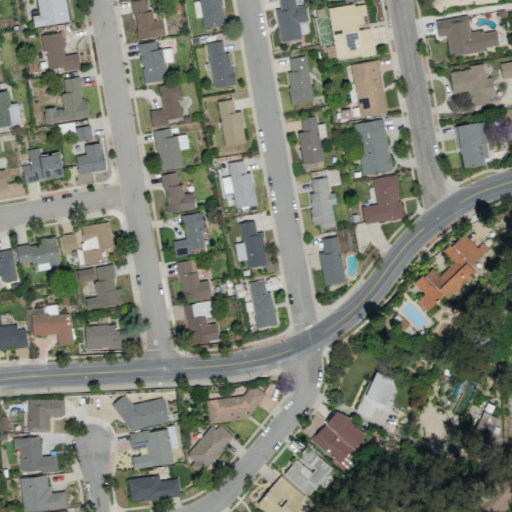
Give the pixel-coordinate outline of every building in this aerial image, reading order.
[(35,0),(38,14),(31,15),(33,26),(68,20),(64,0),(35,0)] [(134,0),(130,1),(136,39),(164,35),(162,19),(152,20),(151,11),(147,11),(145,0),(134,0)] [(197,0),(202,27),(223,24),(219,0),(197,0)] [(305,5),(295,6),(294,0),(278,0),(279,9),(275,10),(279,41),(301,38),(298,21),(307,20),(305,5)] [(495,0),(433,0),(434,8),(496,2),(495,0)] [(374,54),(370,27),(358,29),(357,24),(366,23),(363,2),(327,8),(335,60),(374,54)] [(435,20),(437,36),(445,35),(448,55),(498,48),(495,29),(469,33),(467,15),(435,20)] [(77,53),(64,54),(61,32),(42,34),(46,69),(62,67),(62,70),(79,68),(77,53)] [(138,43),(142,82),(166,79),(164,62),(172,61),(170,47),(155,49),(155,41),(138,43)] [(207,43),(211,87),(233,84),(229,52),(223,52),(222,41),(207,43)] [(291,104),(312,100),(304,55),(288,58),(290,71),(285,71),(291,104)] [(386,111),(376,59),(349,64),(359,117),(386,111)] [(511,61),(499,62),(500,78),(511,77),(511,61)] [(448,72),(452,93),(468,91),(471,106),(489,103),(488,96),(494,95),(491,76),(485,78),(483,63),(468,65),(469,69),(448,72)] [(61,79),(63,92),(60,93),(61,107),(43,109),(45,122),(87,117),(85,100),(81,100),(78,77),(61,79)] [(157,86),(161,108),(148,111),(151,127),(168,123),(167,119),(182,116),(175,82),(157,86)] [(222,146),(243,143),(240,111),(233,111),(232,99),(217,101),(222,146)] [(301,163),(322,160),(319,137),(325,136),(323,123),(316,124),(315,116),(299,118),(301,131),(297,131),(301,163)] [(354,122),(360,174),(390,170),(383,119),(354,122)] [(460,167),(487,164),(484,143),(488,142),(485,121),(455,125),(460,167)] [(90,139),(89,126),(76,127),(76,140),(90,139)] [(185,134),(171,136),(169,128),(153,130),(158,169),(181,166),(179,149),(187,148),(185,134)] [(102,170),(100,143),(83,145),(84,154),(75,155),(77,173),(102,170)] [(26,150),(29,164),(20,165),(23,182),(62,175),(58,152),(39,155),(38,148),(26,150)] [(226,162),(229,176),(220,177),(223,193),(232,192),(234,207),(255,203),(250,171),(245,172),(242,159),(226,162)] [(161,174),(166,212),(194,208),(192,192),(182,193),(181,184),(177,185),(175,172),(161,174)] [(375,204),(361,206),(363,222),(401,218),(396,175),(372,178),(375,204)] [(333,225),(331,204),(335,203),(333,192),(328,192),(326,177),(309,179),(311,192),(308,193),(312,228),(333,225)] [(173,256),(190,254),(189,247),(204,245),(199,212),(180,215),(184,238),(171,240),(173,256)] [(112,248),(108,221),(79,225),(84,264),(102,261),(100,250),(112,248)] [(262,231),(255,232),(254,221),(238,222),(240,242),(234,243),(236,261),(244,260),(245,267),(265,265),(262,231)] [(443,251),(453,261),(438,275),(429,266),(413,282),(423,292),(415,300),(425,311),(441,294),(445,299),(473,271),(468,266),(487,247),(481,241),(476,246),(462,232),(443,251)] [(59,235),(61,253),(76,251),(74,233),(59,235)] [(58,265),(53,235),(39,238),(40,242),(15,246),(17,263),(36,260),(37,268),(58,265)] [(321,238),(322,252),(319,252),(322,284),(342,282),(338,236),(321,238)] [(176,261),(182,300),(209,296),(207,279),(198,281),(196,269),(198,268),(197,258),(176,261)] [(84,298),(86,309),(122,303),(119,287),(115,288),(111,264),(93,267),(97,296),(84,298)] [(93,279),(92,268),(76,269),(77,281),(93,279)] [(255,328),(276,324),(270,291),(265,291),(263,279),(248,282),(255,328)] [(183,305),(189,343),(217,339),(215,322),(205,324),(204,315),(213,314),(211,300),(183,305)] [(30,314),(31,335),(56,334),(56,344),(71,344),(69,312),(30,314)] [(84,349),(125,348),(124,324),(84,325),(84,349)] [(0,348),(26,347),(25,328),(15,329),(15,325),(0,325),(0,348)] [(355,412),(369,418),(374,407),(388,413),(391,406),(387,404),(397,379),(373,369),(355,412)] [(206,399),(207,422),(256,419),(254,388),(244,389),(244,396),(206,399)] [(128,404),(127,398),(114,400),(118,424),(127,422),(128,429),(166,423),(163,398),(128,404)] [(63,399),(26,399),(27,432),(49,432),(49,415),(63,415),(63,399)] [(365,431),(334,409),(309,442),(346,469),(352,461),(347,457),(365,431)] [(209,425),(187,452),(194,457),(187,464),(200,474),(232,436),(218,425),(214,429),(209,425)] [(172,463),(167,428),(128,434),(131,453),(130,453),(132,469),(172,463)] [(40,456),(38,436),(12,438),(13,449),(18,448),(20,473),(55,469),(53,454),(40,456)] [(295,458),(282,473),(308,494),(331,467),(305,446),(295,458)] [(130,501),(179,494),(177,478),(166,480),(165,473),(127,479),(130,501)] [(19,477),(22,511),(65,508),(64,491),(48,492),(47,475),(19,477)] [(291,511),(305,497),(281,475),(256,502),(266,511),(291,511)]
